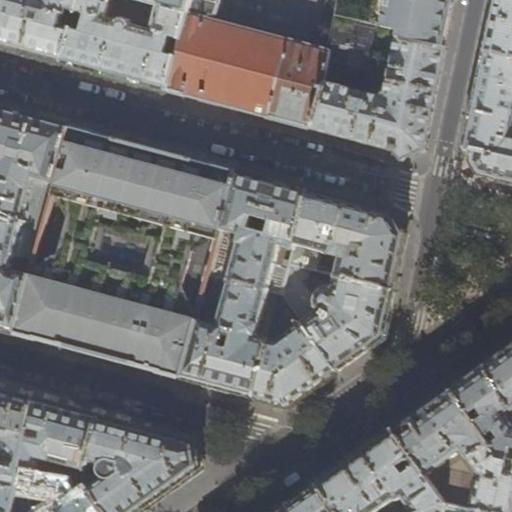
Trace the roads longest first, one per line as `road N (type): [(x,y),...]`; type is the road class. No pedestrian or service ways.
road 1 (residential): [(0,78),(434,198)]
road 2 (residential): [(301,447),(0,364)]
road 3 (residential): [(477,0),(434,198)]
road 4 (residential): [(434,198),(404,372)]
road 5 (secondary): [(511,295),(404,372)]
road 6 (secondary): [(404,372),(301,447)]
